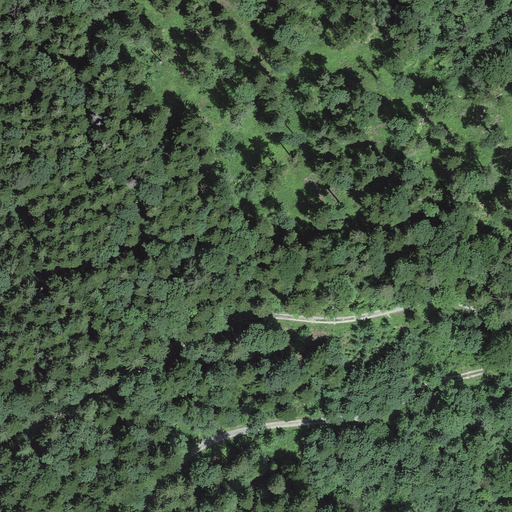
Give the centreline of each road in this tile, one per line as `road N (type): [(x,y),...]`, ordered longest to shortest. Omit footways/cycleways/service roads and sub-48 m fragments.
road 1 (track): [(511,314),(464,302),(361,319),(238,319),(200,331),(46,428),(0,443)]
road 2 (track): [(142,511),(165,481),(228,438),(275,424),(378,416),(436,382),(511,367)]
